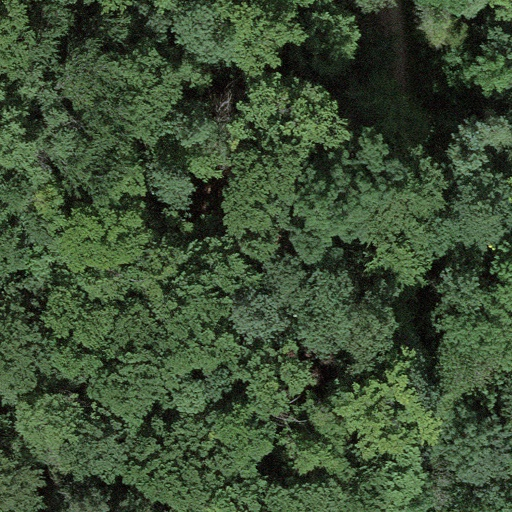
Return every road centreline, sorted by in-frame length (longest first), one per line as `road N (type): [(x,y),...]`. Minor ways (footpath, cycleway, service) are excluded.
road 1 (track): [(387,0),(395,185),(357,511)]
road 2 (track): [(466,511),(511,297)]
